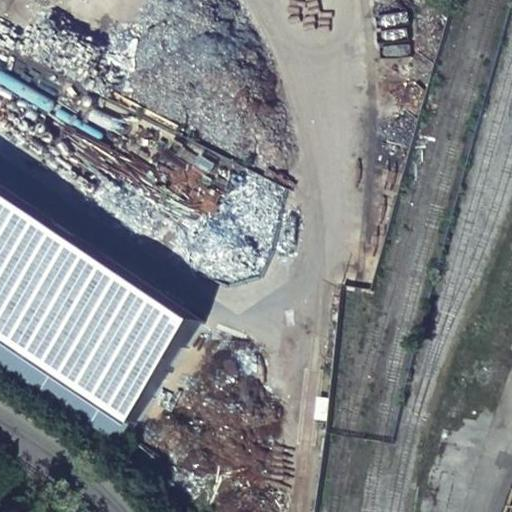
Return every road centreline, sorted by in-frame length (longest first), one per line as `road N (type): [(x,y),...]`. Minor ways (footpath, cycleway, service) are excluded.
road 1 (unknown): [(303,0),(289,21),(300,128),(296,217),(245,300)]
road 2 (unknown): [(0,150),(79,210),(245,300)]
road 3 (residential): [(0,416),(70,460),(115,511)]
